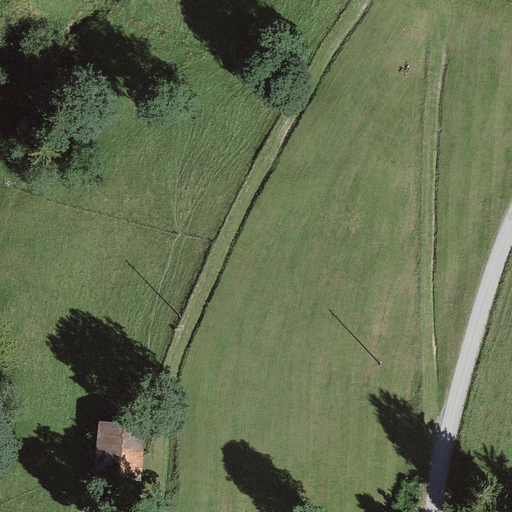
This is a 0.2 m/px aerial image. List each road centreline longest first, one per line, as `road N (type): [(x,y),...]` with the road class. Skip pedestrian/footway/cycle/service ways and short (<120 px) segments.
road 1 (track): [(361,0),(238,209),(179,344),(153,511)]
road 2 (track): [(443,452),(433,409),(435,57),(410,20),(407,0)]
road 3 (unclassified): [(511,225),(465,365),(435,511)]
